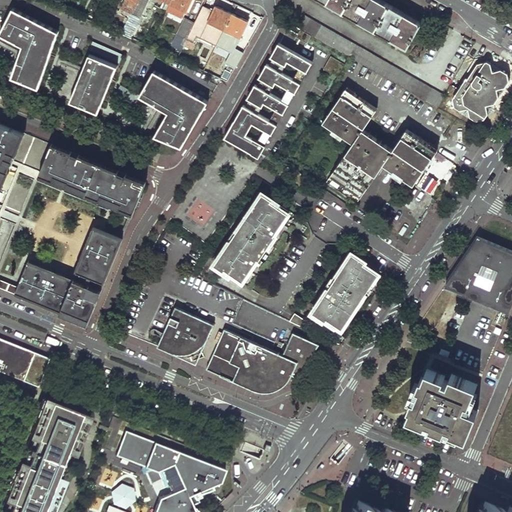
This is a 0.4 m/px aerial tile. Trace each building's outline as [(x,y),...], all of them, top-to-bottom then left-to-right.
[(131,13),(137,0),(125,0),(122,8),(124,9),(123,13),(130,16),(131,13)] [(148,0),(147,0),(137,0),(131,13),(139,16),(136,23),(145,28),(152,12),(144,8),(148,0)] [(171,0),(170,2),(186,10),(191,0),(171,0)] [(421,23),(380,0),(322,0),(406,48),(421,23)] [(208,21),(224,29),(232,13),(215,4),(208,21)] [(11,77),(38,88),(58,28),(13,8),(0,29),(0,33),(21,45),(11,77)] [(224,29),(240,37),(248,20),(232,13),(224,29)] [(298,28),(436,107),(442,95),(304,17),(298,28)] [(186,38),(194,22),(185,18),(177,33),(186,38)] [(194,22),(186,38),(195,42),(202,26),(194,22)] [(289,70),(302,77),(311,61),(277,43),(270,56),(284,64),(287,60),(292,63),(289,70)] [(228,58),(236,63),(245,48),(237,44),(228,58)] [(68,100),(98,112),(117,65),(87,53),(68,100)] [(324,68),(337,77),(346,65),(332,56),(324,68)] [(474,120),(482,118),(507,80),(506,72),(489,60),(477,61),(469,72),(472,74),(468,78),(464,76),(450,97),(452,105),(474,120)] [(277,90),(290,98),(299,82),(265,63),(258,76),(272,84),(275,80),(281,84),(277,90)] [(154,135),(181,147),(208,100),(154,69),(140,94),(168,111),(154,135)] [(265,111),(278,118),(287,103),(254,84),(246,97),(261,105),(263,101),(269,104),(265,111)] [(136,93),(121,85),(117,92),(132,101),(136,93)] [(353,143),(326,182),(356,203),(384,164),(414,184),(438,150),(407,128),(392,149),(362,129),(377,108),(346,87),(322,122),(353,143)] [(224,137),(258,156),(276,124),(242,105),(224,137)] [(0,187),(23,131),(0,121),(0,187)] [(51,143),(39,172),(133,211),(145,181),(51,143)] [(441,153),(431,163),(443,174),(452,164),(441,153)] [(418,185),(430,194),(439,180),(427,172),(418,185)] [(262,192),(213,264),(223,270),(222,271),(238,282),(240,279),(242,280),(256,260),(257,261),(265,249),(267,250),(270,245),(268,244),(273,237),(272,236),(288,213),(286,211),(288,208),(272,197),(271,198),(262,192)] [(76,270),(102,281),(120,237),(94,226),(76,270)] [(511,303),(511,250),(478,236),(445,286),(509,312),(511,303)] [(312,311),(325,320),(326,318),(341,328),(376,276),(378,273),(363,263),(365,261),(351,252),(324,293),(322,292),(318,298),(320,299),(312,311)] [(36,298),(89,319),(101,289),(89,283),(88,285),(84,283),(28,260),(15,291),(35,300),(36,298)] [(215,324),(175,306),(157,347),(171,353),(186,354),(199,349),(208,339),(215,324)] [(283,354),(225,328),(206,369),(255,390),(259,391),(264,392),(269,392),(274,391),(278,389),(283,387),(287,383),(290,380),(292,375),(290,374),(296,360),(283,354)] [(320,344),(293,332),(283,354),(296,360),(290,374),(292,375),(298,378),(320,344)] [(0,369),(37,384),(47,360),(0,340),(0,369)] [(450,377),(424,367),(406,414),(444,429),(445,426),(467,435),(477,410),(468,406),(477,383),(452,373),(450,377)] [(59,404),(44,398),(38,414),(35,413),(33,418),(36,419),(31,431),(39,434),(37,439),(33,438),(23,461),(27,463),(25,468),(18,465),(16,469),(13,467),(8,478),(59,499),(64,488),(60,486),(61,482),(54,479),(56,474),(60,475),(69,452),(65,451),(67,445),(75,448),(79,436),(82,437),(84,432),(81,431),(88,415),(73,410),(74,408),(59,403),(59,404)] [(160,496),(153,511),(193,511),(189,497),(221,482),(217,467),(125,431),(115,455),(156,471),(171,464),(182,487),(160,496)] [(347,442),(344,439),(338,447),(329,458),(338,465),(353,446),(350,445),(347,442)] [(264,449),(243,441),(241,446),(239,452),(259,460),(264,449)] [(40,511),(42,508),(50,511),(51,508),(55,509),(59,499),(8,478),(4,489),(8,491),(6,494),(14,497),(12,503),(8,501),(3,511),(40,511)] [(368,504),(355,499),(349,511),(398,511),(381,505),(380,509),(368,504)] [(493,505),(481,500),(475,511),(511,511),(511,507),(508,505),(506,510),(493,505)]
